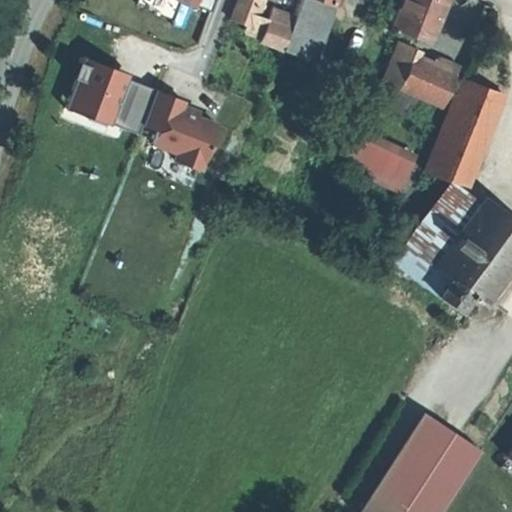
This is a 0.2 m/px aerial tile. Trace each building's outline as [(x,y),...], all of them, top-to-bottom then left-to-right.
[(142,0),(142,3),(172,13),(176,0),(182,0),(199,5),(201,0),(142,0)] [(262,0),(238,0),(231,19),(247,25),(252,27),(262,0)] [(320,0),(300,0),(295,16),(290,28),(283,49),(313,60),(333,5),(320,0)] [(401,0),(391,27),(428,41),(444,0),(401,0)] [(295,16),(272,7),(268,19),(290,28),(295,16)] [(290,28),(268,19),(260,40),(283,49),(290,28)] [(415,47),(399,40),(383,79),(399,86),(410,58),(415,47)] [(80,56),(67,110),(115,122),(128,68),(80,56)] [(439,57),(434,68),(454,77),(459,66),(439,57)] [(434,68),(410,58),(399,86),(443,104),(454,77),(434,68)] [(502,93),(460,76),(422,169),(464,186),(502,93)] [(173,158),(199,168),(216,123),(179,109),(183,100),(155,89),(142,123),(157,129),(151,142),(175,151),(173,158)] [(400,192),(420,152),(363,123),(343,164),(400,192)] [(396,266),(439,292),(452,276),(436,264),(481,203),(453,182),(396,266)] [(436,264),(452,276),(471,290),(484,300),(511,261),(511,220),(483,199),(481,203),(436,264)] [(457,309),(471,290),(452,276),(439,292),(438,294),(457,309)] [(423,511),(459,456),(426,435),(375,511),(423,511)] [(511,459),(508,456),(500,467),(511,476),(511,459)] [(497,511),(475,498),(465,511),(497,511)]
